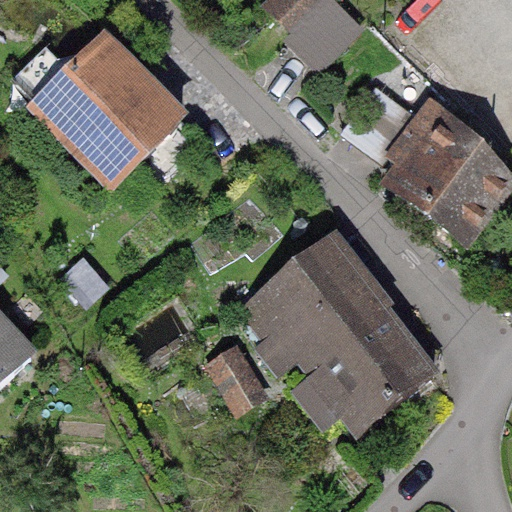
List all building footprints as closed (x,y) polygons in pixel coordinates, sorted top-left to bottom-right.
[(323,76),(364,30),(330,0),(285,0),(273,15),(299,38),(291,47),(323,76)] [(205,150),(104,46),(37,111),(138,215),(205,150)] [(511,181),(453,124),(435,110),(393,164),(410,177),(397,195),(471,246),(511,192),(511,181)] [(330,248),(239,318),(343,452),(434,382),(330,248)] [(106,289),(86,266),(71,280),(91,303),(106,289)] [(0,393),(32,363),(0,328),(0,393)] [(262,400),(238,361),(218,372),(242,412),(262,400)]
